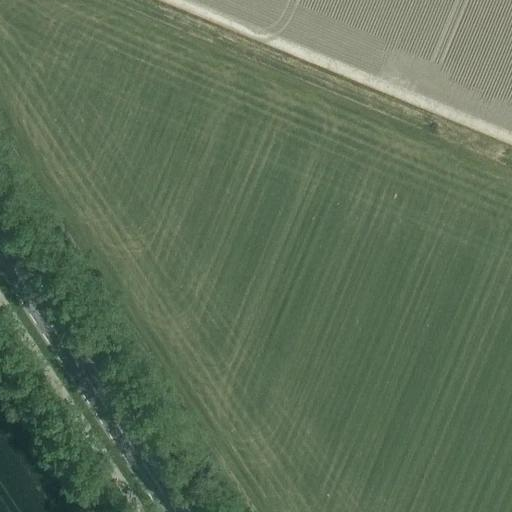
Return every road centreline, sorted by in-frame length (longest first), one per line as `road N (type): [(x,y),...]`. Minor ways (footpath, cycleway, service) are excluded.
road 1 (track): [(511,141),(168,0)]
road 2 (secondary): [(179,511),(0,242)]
